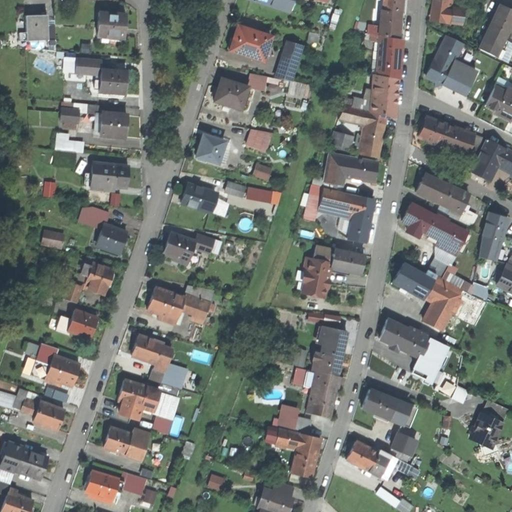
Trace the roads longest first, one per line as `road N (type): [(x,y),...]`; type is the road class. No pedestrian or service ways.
road 1 (residential): [(311,511),(357,367),(402,146)]
road 2 (residential): [(52,511),(163,192)]
road 3 (residential): [(163,192),(226,0)]
road 4 (residential): [(163,192),(154,162),(146,0)]
road 5 (residential): [(511,207),(402,146)]
